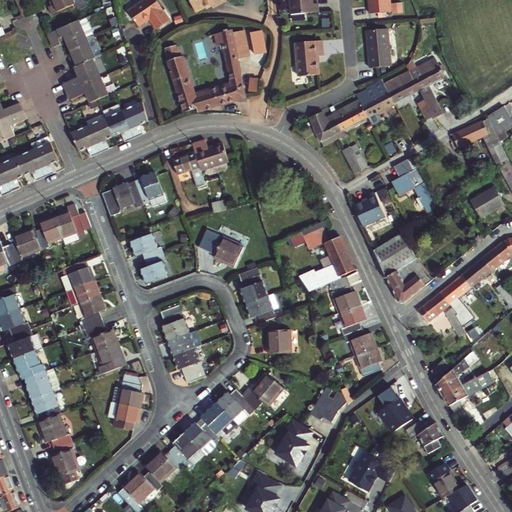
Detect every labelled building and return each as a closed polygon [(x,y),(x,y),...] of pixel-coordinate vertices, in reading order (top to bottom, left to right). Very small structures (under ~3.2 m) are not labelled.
[(51,13),(75,2),(74,0),(52,0),(54,2),(48,5),(51,13)] [(169,19),(161,8),(162,7),(157,0),(140,0),(127,9),(137,25),(149,17),(157,28),(169,19)] [(189,0),(194,12),(210,5),(212,9),(226,3),(224,0),(189,0)] [(289,0),(291,15),(320,12),(319,4),(313,5),(312,0),(289,0)] [(390,0),(369,0),(370,14),(392,12),(390,0)] [(70,46),(87,38),(93,35),(84,16),(47,33),(53,46),(60,43),(59,41),(58,37),(64,34),(66,37),(70,46)] [(227,65),(238,63),(231,29),(221,32),(227,65)] [(388,29),(367,31),(370,68),(391,67),(388,29)] [(71,56),(75,66),(93,58),(95,57),(87,38),(70,46),(72,52),(74,55),(71,56)] [(324,56),(323,40),(296,43),(299,76),(319,74),(318,56),(324,56)] [(177,44),(167,48),(186,115),(245,98),(240,72),(229,74),(232,84),(194,95),(183,57),(181,57),(177,44)] [(434,116),(434,118),(444,113),(429,85),(446,76),(435,57),(417,67),(412,58),(408,66),(410,70),(411,73),(420,90),(425,100),(434,116)] [(63,83),(67,91),(101,76),(93,58),(75,66),(80,76),(68,81),(63,83)] [(238,63),(227,65),(229,74),(240,72),(238,63)] [(385,87),(394,103),(420,90),(411,73),(385,87)] [(101,76),(67,91),(71,100),(87,92),(92,102),(96,99),(109,94),(101,76)] [(360,102),(368,117),(371,124),(378,120),(379,117),(377,112),(394,103),(385,87),(381,80),(367,87),(368,90),(357,95),(360,102)] [(0,100),(0,120),(23,111),(20,103),(15,105),(4,110),(0,100)] [(426,120),(434,116),(425,100),(417,104),(426,120)] [(143,102),(123,112),(134,138),(144,134),(142,129),(138,130),(136,127),(140,125),(149,121),(143,102)] [(334,116),(341,131),(368,117),(360,102),(334,116)] [(113,137),(121,134),(125,132),(126,136),(123,137),(125,142),(134,138),(123,112),(120,105),(103,113),(104,115),(105,119),(113,137)] [(0,141),(8,138),(15,135),(11,126),(27,119),(23,111),(0,120),(0,141)] [(315,129),(322,141),(341,131),(334,116),(326,119),(323,111),(311,118),(315,129)] [(113,137),(105,119),(104,115),(87,123),(89,127),(101,153),(110,149),(107,144),(104,145),(102,142),(106,140),(113,137)] [(496,133),(488,115),(453,134),(459,148),(483,136),(485,139),(496,133)] [(101,153),(89,127),(72,135),(80,152),(88,148),(91,147),(93,150),(89,152),(92,157),(101,153)] [(341,131),(322,141),(325,146),(342,138),(341,136),(343,134),(341,131)] [(509,161),(496,133),(485,139),(498,166),(509,161)] [(49,138),(32,145),(34,150),(51,143),(49,138)] [(208,149),(206,142),(193,147),(195,153),(199,169),(228,160),(223,144),(208,149)] [(51,164),(59,161),(51,143),(34,150),(46,177),(55,173),(53,167),(50,169),(48,166),(51,164)] [(357,144),(350,148),(361,170),(368,166),(357,144)] [(350,147),(343,150),(354,174),(361,170),(350,148),(350,147)] [(34,150),(17,158),(25,176),(33,173),(36,171),(38,174),(34,176),(36,181),(46,177),(34,150)] [(197,188),(205,186),(204,183),(199,169),(195,153),(176,158),(175,159),(174,160),(174,161),(174,162),(178,176),(192,171),(197,188)] [(17,158),(0,165),(11,192),(21,187),(19,183),(17,184),(15,180),(18,179),(25,176),(17,158)] [(429,213),(438,207),(418,170),(414,172),(413,169),(413,168),(409,161),(398,166),(404,178),(395,182),(402,195),(416,188),(429,213)] [(511,165),(510,161),(500,167),(511,189),(511,165)] [(0,165),(0,187),(2,186),(3,189),(0,190),(2,196),(11,192),(0,165)] [(137,186),(144,204),(151,202),(152,206),(166,201),(156,172),(142,177),(144,183),(137,186)] [(138,206),(144,204),(137,186),(130,188),(128,182),(114,187),(115,188),(103,192),(112,215),(120,212),(122,208),(137,203),(138,206)] [(504,202),(493,187),(472,201),(482,217),(504,202)] [(370,199),(356,206),(366,226),(388,217),(377,193),(369,196),(370,199)] [(211,205),(215,215),(226,212),(224,201),(211,205)] [(69,211),(55,216),(63,237),(65,243),(80,238),(78,235),(85,233),(84,230),(86,229),(92,227),(86,212),(80,214),(76,204),(68,206),(69,211)] [(43,228),(36,230),(43,249),(50,246),(49,242),(63,237),(55,216),(41,221),(43,228)] [(22,256),(43,249),(36,230),(35,227),(14,235),(16,242),(10,244),(16,263),(23,260),(22,256)] [(402,233),(375,251),(386,277),(398,271),(413,260),(416,257),(402,233)] [(152,234),(132,242),(137,256),(143,253),(145,260),(163,254),(161,247),(157,248),(152,234)] [(245,246),(217,235),(209,252),(216,255),(215,258),(235,267),(245,246)] [(356,270),(340,236),(336,238),(325,242),(335,266),(341,277),(356,270)] [(10,265),(16,263),(10,244),(3,247),(1,241),(0,240),(0,264),(9,262),(10,265)] [(511,252),(504,241),(484,258),(493,270),(511,254),(511,252)] [(167,275),(162,261),(165,260),(163,254),(145,260),(147,267),(141,269),(146,283),(167,275)] [(493,270),(484,258),(462,275),(471,288),(493,270)] [(69,275),(74,288),(95,280),(90,266),(89,267),(86,259),(73,264),(62,269),(65,276),(69,275)] [(398,271),(386,277),(399,301),(405,302),(431,280),(423,270),(421,271),(413,260),(398,271)] [(313,272),(298,278),(310,293),(330,285),(342,280),(341,277),(335,266),(314,275),(313,272)] [(258,268),(240,275),(245,289),(242,290),(247,305),(269,297),(258,268)] [(441,292),(450,305),(471,288),(462,275),(441,292)] [(342,280),(330,285),(341,314),(361,306),(356,292),(353,293),(348,278),(342,280)] [(95,280),(74,288),(80,303),(101,295),(95,280)] [(0,315),(20,308),(15,294),(17,293),(15,286),(0,291),(0,315)] [(441,292),(418,310),(428,322),(450,305),(441,292)] [(269,297),(247,305),(253,319),(256,318),(258,325),(276,318),(275,314),(274,311),(280,308),(275,294),(269,297)] [(101,295),(80,303),(85,317),(82,318),(84,325),(102,318),(100,312),(106,309),(101,295)] [(458,303),(452,307),(465,334),(473,330),(458,303)] [(162,310),(164,318),(182,311),(179,304),(162,310)] [(361,306),(341,314),(346,328),(342,329),(345,336),(363,329),(361,322),(366,320),(361,306)] [(459,338),(465,334),(452,307),(445,312),(459,338)] [(10,329),(12,335),(31,328),(28,322),(26,323),(20,308),(0,315),(0,318),(5,331),(10,329)] [(182,311),(164,318),(167,325),(164,326),(169,339),(190,332),(182,311)] [(105,325),(102,318),(84,325),(85,328),(86,332),(105,325)] [(107,332),(105,325),(86,332),(89,338),(93,337),(98,351),(119,343),(114,330),(107,332)] [(10,344),(15,358),(36,351),(31,336),(33,335),(31,328),(12,335),(15,342),(10,344)] [(363,329),(345,336),(347,343),(351,341),(356,355),(377,348),(372,334),(366,336),(363,329)] [(291,331),(269,332),(270,354),(292,353),(291,331)] [(195,346),(190,332),(169,339),(175,354),(195,346)] [(119,343),(98,351),(103,366),(100,367),(102,373),(127,364),(119,343)] [(443,395),(462,385),(457,375),(469,367),(468,365),(477,358),(476,356),(485,347),(483,344),(474,352),(473,351),(437,384),(443,395)] [(195,346),(175,354),(180,368),(183,367),(188,382),(206,376),(195,346)] [(377,348),(356,355),(364,377),(383,369),(380,362),(382,361),(377,348)] [(36,351),(15,358),(20,372),(26,370),(28,377),(47,370),(44,364),(42,365),(36,351)] [(437,376),(448,365),(443,359),(432,369),(437,376)] [(47,370),(28,377),(30,384),(28,385),(34,399),(55,391),(47,370)] [(476,377),(470,380),(462,385),(443,395),(448,405),(450,407),(451,406),(456,415),(464,409),(460,401),(468,396),(467,393),(475,389),(476,391),(493,381),(488,370),(476,377)] [(467,375),(470,380),(476,377),(474,372),(467,375)] [(125,373),(123,381),(117,379),(112,402),(119,403),(141,408),(145,392),(141,391),(142,386),(139,376),(125,373)] [(243,394),(256,408),(264,399),(270,404),(284,387),(268,373),(253,390),(249,387),(243,394)] [(348,404),(344,394),(338,391),(334,399),(329,396),(333,389),(327,387),(311,414),(322,420),(324,417),(334,422),(339,413),(348,404)] [(256,408),(243,394),(238,388),(232,394),(230,391),(219,401),(235,418),(240,424),(256,408)] [(55,391),(34,399),(39,413),(41,412),(44,420),(60,414),(63,413),(55,391)] [(380,411),(393,432),(413,421),(408,413),(407,414),(404,410),(406,409),(400,399),(380,411)] [(235,418),(219,401),(208,412),(209,413),(204,418),(220,436),(226,431),(223,428),(235,418)] [(119,403),(112,402),(109,417),(116,418),(119,403)] [(138,423),(141,408),(119,403),(116,418),(115,425),(133,429),(135,422),(138,423)] [(502,413),(489,423),(494,430),(503,422),(507,419),(502,413)] [(52,440),(55,448),(74,441),(71,433),(68,434),(60,414),(44,420),(39,422),(47,442),(52,440)] [(507,419),(503,422),(507,427),(506,428),(511,434),(511,414),(511,415),(507,419)] [(220,436),(204,418),(198,424),(197,422),(186,432),(201,449),(206,454),(218,443),(215,441),(220,436)] [(444,436),(436,422),(424,429),(419,423),(407,429),(411,438),(419,436),(428,453),(441,446),(438,439),(444,436)] [(315,438),(297,424),(289,435),(292,437),(278,456),(297,471),(312,451),(308,448),(315,438)] [(201,449),(186,432),(175,443),(177,445),(172,450),(185,464),(201,449)] [(52,456),(60,477),(81,469),(73,448),(76,447),(74,441),(55,448),(57,454),(52,456)] [(172,450),(167,455),(163,450),(146,466),(151,471),(162,482),(178,467),(180,469),(185,464),(172,450)] [(354,470),(355,473),(350,484),(369,493),(377,476),(390,482),(396,471),(387,457),(384,464),(364,455),(360,463),(356,465),(354,470)] [(0,477),(10,474),(3,457),(0,458),(0,477)] [(428,474),(443,499),(449,495),(459,489),(449,471),(448,472),(444,464),(428,474)] [(136,511),(137,511),(142,511),(146,509),(140,502),(156,488),(159,490),(164,485),(162,482),(151,471),(146,476),(141,471),(124,486),(125,487),(120,493),(136,511)] [(0,498),(1,498),(0,496),(16,490),(10,474),(0,477),(0,498)] [(280,488),(261,476),(254,487),(257,489),(244,509),(248,511),(270,511),(277,502),(273,499),(280,488)] [(459,489),(449,495),(459,511),(476,501),(467,485),(460,489),(459,489)] [(0,511),(7,511),(10,511),(22,506),(19,496),(16,490),(0,496),(1,498),(0,498),(0,511)] [(333,494),(322,511),(345,511),(350,503),(333,494)] [(415,511),(406,497),(389,508),(391,511),(415,511)]
